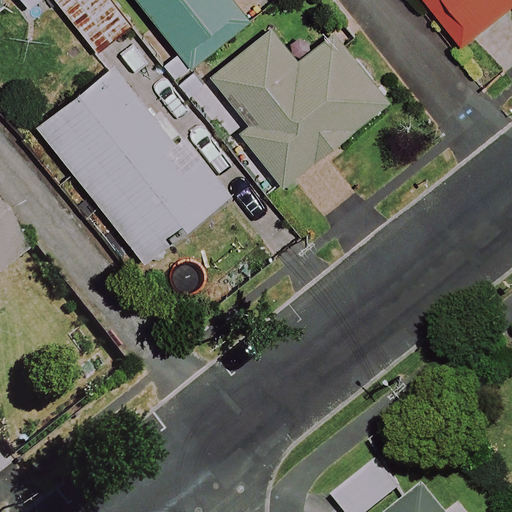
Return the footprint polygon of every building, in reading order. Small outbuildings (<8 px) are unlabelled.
[(132,25),(112,0),(58,0),(98,51),(132,25)] [(141,0),(194,67),(253,20),(237,0),(141,0)] [(511,3),(511,0),(427,0),(462,44),(511,3)] [(300,58),(273,26),(214,74),(254,123),(244,131),(288,184),(390,100),(332,31),(300,58)] [(116,64),(81,92),(39,125),(150,260),(233,191),(187,135),(180,141),(116,64)] [(0,269),(20,254),(0,227),(0,269)] [(382,457),(334,495),(347,511),(378,511),(407,489),(382,457)] [(447,511),(428,488),(398,511),(447,511)]
